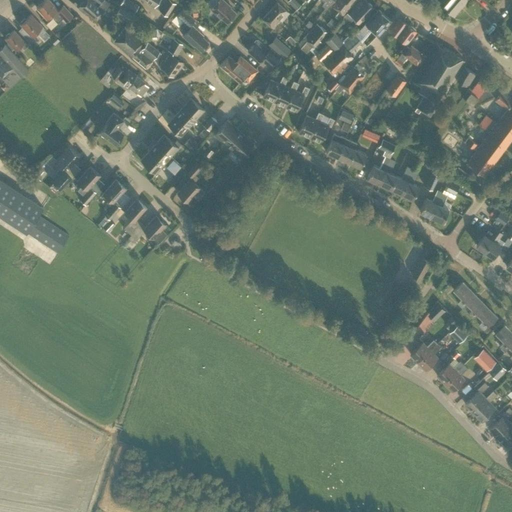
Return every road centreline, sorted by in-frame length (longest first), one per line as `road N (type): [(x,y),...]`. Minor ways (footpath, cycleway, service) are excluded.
road 1 (residential): [(447,247),(275,137),(203,75)]
road 2 (residential): [(511,468),(424,384),(368,354)]
road 3 (residential): [(171,93),(64,0)]
